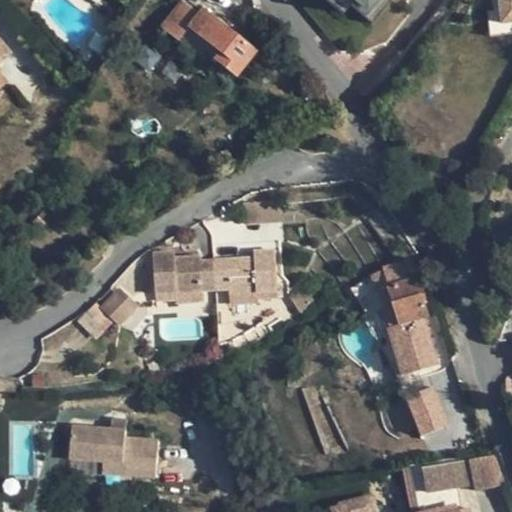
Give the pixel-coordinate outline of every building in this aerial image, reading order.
[(187,25),(201,37),(217,49),(212,57),(235,75),(254,50),(201,6),(197,12),(181,0),(179,0),(160,25),(177,38),(187,25)] [(342,0),(371,25),(392,0),(342,0)] [(511,0),(492,0),(494,8),(495,21),(511,20),(511,0)] [(511,31),(511,20),(495,21),(494,8),(481,10),(484,34),(511,31)] [(191,49),(201,37),(187,25),(177,38),(191,49)] [(0,60),(10,52),(0,40),(0,60)] [(285,204),(245,206),(245,230),(286,228),(285,204)] [(39,228),(50,216),(42,209),(31,221),(39,228)] [(213,261),(215,290),(227,289),(255,287),(255,298),(276,297),(272,252),(252,253),(252,258),(213,261)] [(154,301),(174,299),(174,292),(201,291),(215,290),(213,261),(199,263),(198,257),(172,259),(171,253),(150,254),(154,301)] [(401,264),(372,273),(377,289),(387,285),(418,276),(412,256),(400,259),(401,264)] [(418,276),(387,285),(398,323),(428,314),(421,293),(424,292),(418,276)] [(387,285),(377,289),(389,326),(398,323),(387,285)] [(255,302),(255,298),(255,287),(227,289),(228,304),(255,302)] [(104,309),(118,324),(137,304),(122,290),(104,309)] [(201,301),(201,291),(174,292),(174,299),(174,303),(201,301)] [(103,478),(158,477),(157,437),(125,437),(125,423),(69,424),(69,461),(102,461),(103,478)] [(501,485),(494,455),(433,465),(437,490),(473,484),(475,490),(501,485)] [(370,496),(346,502),(348,511),(369,511),(374,511),(370,496)]
